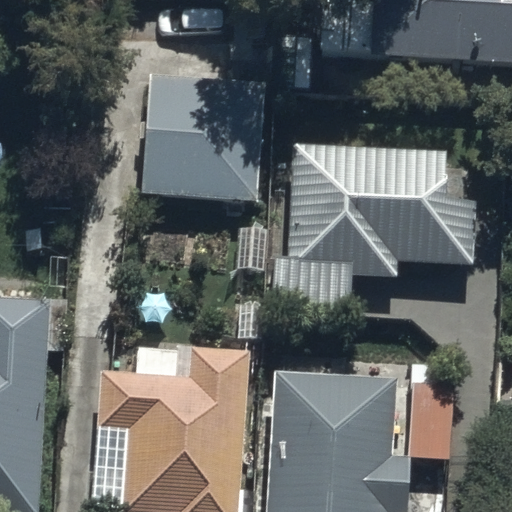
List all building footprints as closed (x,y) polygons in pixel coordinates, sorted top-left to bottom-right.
[(317,15),(315,62),(363,64),(363,70),(511,75),(511,0),(374,0),(374,17),(317,15)] [(147,89),(139,206),(253,213),(261,96),(147,89)] [(441,163),(290,157),(285,269),(270,269),(267,320),(349,323),(350,288),(394,290),(394,275),(468,278),(470,216),(439,215),(441,163)] [(39,511),(45,314),(0,312),(0,511),(39,511)] [(130,385),(92,384),(89,441),(120,443),(116,511),(237,511),(245,363),(185,362),(184,387),(174,386),(174,361),(131,360),(130,385)] [(393,392),(270,387),(265,511),(403,511),(405,469),(390,468),(393,392)] [(448,397),(408,396),(407,469),(447,469),(448,397)] [(511,511),(511,470),(494,470),(493,511),(511,511)]
